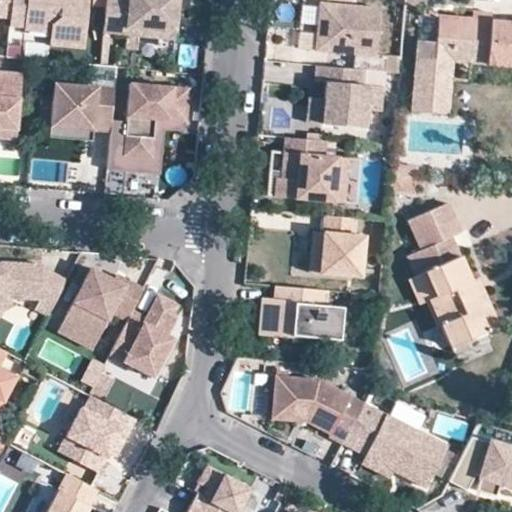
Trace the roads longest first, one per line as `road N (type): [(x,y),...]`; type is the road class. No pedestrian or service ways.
road 1 (residential): [(242,0),(222,233)]
road 2 (residential): [(0,213),(222,233)]
road 3 (residential): [(378,511),(188,415)]
road 4 (residential): [(222,233),(211,367),(188,415)]
